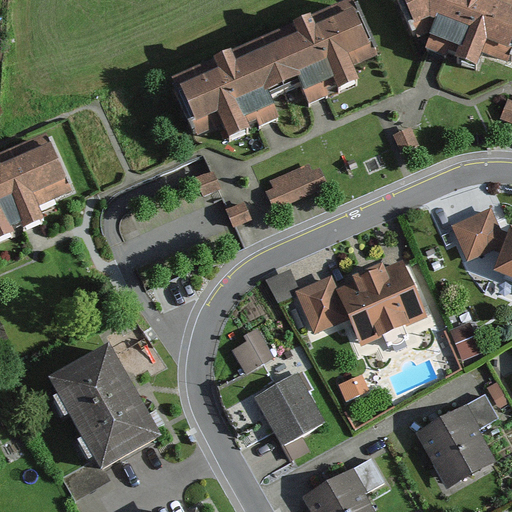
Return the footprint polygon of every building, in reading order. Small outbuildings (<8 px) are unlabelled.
[(511,68),(511,65),(511,8),(490,0),(389,0),(411,39),(427,31),(511,68)] [(353,1),(173,77),(199,138),(379,62),(353,1)] [(42,142),(0,159),(0,228),(67,199),(42,142)] [(317,171),(272,192),(281,211),(326,190),(317,171)] [(485,221),(453,233),(465,265),(498,252),(485,221)] [(511,236),(508,235),(493,275),(511,282),(511,236)] [(402,272),(339,300),(331,283),(294,299),(313,342),(351,325),(360,345),(423,318),(402,272)] [(103,354),(46,387),(98,477),(155,444),(103,354)] [(297,382),(254,407),(281,453),(324,428),(297,382)] [(486,404),(420,440),(448,491),(497,465),(482,437),(499,428),(486,404)] [(371,467),(303,504),(307,511),(370,511),(365,502),(384,491),(371,467)]
